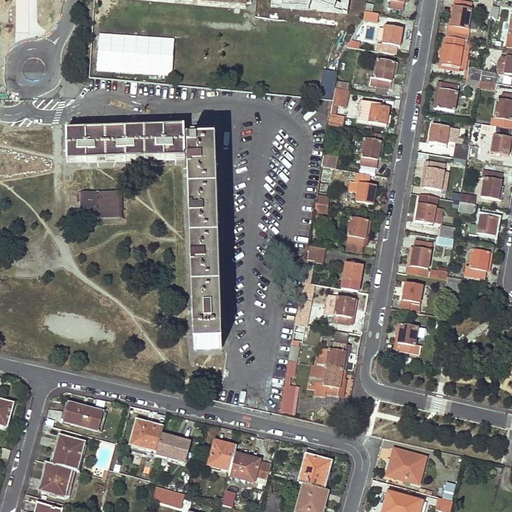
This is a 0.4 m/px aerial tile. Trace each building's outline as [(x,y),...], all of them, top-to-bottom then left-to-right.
[(271,0),(270,7),(348,14),(349,0),(271,0)] [(386,0),(385,8),(386,8),(402,11),(404,0),(386,0)] [(450,16),(447,39),(463,42),(465,42),(472,4),(455,1),(453,17),(450,16)] [(484,16),(491,17),(497,18),(498,9),(492,8),(485,7),(484,16)] [(385,17),(401,19),(402,11),(386,8),(385,17)] [(371,14),(364,13),(363,16),(363,21),(375,23),(377,15),(371,14)] [(491,17),(484,16),(481,30),(488,31),(491,17)] [(384,31),(378,30),(376,41),(382,42),(382,44),(399,47),(402,31),(393,30),(394,28),(385,26),(384,31)] [(173,38),(92,35),(90,75),(171,78),(173,38)] [(443,38),(437,69),(459,73),(459,70),(442,68),(447,39),(443,38)] [(463,42),(447,39),(442,68),(459,70),(464,71),(467,52),(461,51),(463,42)] [(511,49),(509,49),(503,77),(511,78),(511,49)] [(396,64),(377,60),(373,79),(377,80),(376,86),(389,89),(392,73),(394,74),(396,64)] [(467,69),(464,86),(494,92),(498,70),(492,69),(491,74),(467,69)] [(349,82),(336,80),(334,88),(347,91),(349,82)] [(437,83),(432,108),(435,109),(437,100),(439,100),(441,84),(437,83)] [(458,87),(441,84),(439,100),(437,100),(435,109),(453,112),(458,87)] [(389,89),(376,86),(374,95),(387,97),(389,89)] [(347,91),(334,88),(332,101),(328,125),(333,126),(337,105),(344,107),(347,91)] [(501,100),(498,100),(494,118),(511,121),(511,111),(511,110),(511,95),(502,93),(501,100)] [(381,106),(361,102),(358,120),(385,126),(389,109),(381,107),(381,106)] [(215,127),(66,132),(67,164),(188,160),(194,350),(222,350),(215,127)] [(448,129),(433,127),(429,143),(437,144),(437,146),(445,148),(448,129)] [(511,131),(495,128),(490,156),(500,158),(500,155),(507,157),(511,131)] [(383,143),(364,140),(360,165),(376,168),(379,153),(381,153),(383,143)] [(338,148),(325,145),(321,167),(334,169),(338,148)] [(456,145),(453,159),(463,160),(466,161),(468,148),(456,145)] [(479,150),(468,148),(466,161),(476,163),(479,150)] [(445,165),(428,162),(425,178),(422,178),(420,188),(440,192),(445,165)] [(502,175),(486,172),(481,197),(500,201),(502,191),(499,191),(502,175)] [(356,196),(355,202),(373,205),(376,188),(367,186),(369,176),(355,173),(353,186),(349,185),(347,195),(356,196)] [(76,193),(77,220),(97,220),(126,219),(126,192),(76,193)] [(475,205),(474,205),(475,197),(455,193),(453,201),(459,202),(458,210),(474,213),(475,205)] [(437,199),(420,195),(415,220),(424,222),(423,224),(432,226),(433,223),(439,225),(441,212),(435,210),(437,199)] [(327,206),(315,204),(314,212),(319,213),(326,214),(327,206)] [(308,245),(313,246),(319,213),(314,212),(308,245)] [(478,225),(471,224),(469,233),(477,235),(477,233),(493,236),(496,220),(489,218),(489,216),(480,214),(478,225)] [(370,222),(351,219),(348,237),(351,238),(350,244),(363,246),(366,231),(368,231),(370,222)] [(454,230),(440,227),(437,237),(453,239),(454,230)] [(451,246),(453,239),(437,237),(436,244),(451,246)] [(410,257),(407,275),(425,278),(432,244),(415,241),(412,258),(410,257)] [(350,244),(349,252),(362,254),(363,246),(350,244)] [(308,245),(306,254),(322,257),(323,248),(313,246),(308,245)] [(491,254),(472,251),(468,268),(472,270),(471,277),(483,279),(487,263),(489,263),(491,254)] [(322,257),(306,254),(305,261),(321,264),(322,257)] [(345,261),(340,289),(358,292),(362,266),(355,265),(355,263),(345,261)] [(311,272),(303,271),(301,282),(309,284),(311,272)] [(429,271),(428,278),(437,279),(438,273),(429,271)] [(438,273),(437,279),(445,281),(446,279),(447,274),(438,273)] [(463,281),(446,279),(445,281),(443,296),(450,297),(452,288),(461,290),(463,281)] [(405,283),(400,311),(418,314),(423,287),(405,283)] [(308,299),(299,297),(296,317),(304,318),(308,299)] [(357,301),(337,297),(332,323),(349,326),(353,311),(355,311),(357,301)] [(417,328),(398,324),(396,335),(399,335),(397,349),(398,350),(419,354),(420,347),(414,345),(417,328)] [(332,331),(329,344),(347,347),(349,335),(332,331)] [(316,358),(314,367),(346,373),(348,361),(344,361),(347,347),(329,344),(326,360),(316,358)] [(299,347),(291,345),(288,362),(296,363),(299,347)] [(293,416),(298,389),(291,388),(296,363),(288,362),(279,413),(293,416)] [(314,367),(312,366),(310,377),(323,380),(321,388),(315,387),(313,396),(322,398),(323,393),(337,396),(340,381),(344,382),(346,373),(314,367)] [(0,426),(5,428),(11,405),(0,401),(0,426)] [(65,424),(99,433),(104,414),(70,405),(65,424)] [(135,421),(128,445),(154,452),(159,434),(161,428),(135,421)] [(181,462),(187,442),(159,434),(154,452),(153,455),(181,462)] [(82,444),(59,438),(51,465),(69,470),(74,471),(82,444)] [(232,453),(234,448),(213,442),(206,466),(227,471),(232,453)] [(385,475),(417,484),(424,458),(392,449),(385,475)] [(269,463),(232,453),(227,471),(226,476),(250,482),(252,474),(265,477),(269,463)] [(327,462),(303,455),(295,483),(301,484),(320,489),(327,462)] [(38,490),(62,497),(69,470),(51,465),(46,463),(38,490)] [(320,489),(301,484),(293,511),(319,511),(325,491),(320,489)] [(379,511),(417,511),(421,500),(386,491),(379,511)] [(173,497),(159,493),(156,502),(171,506),(173,497)] [(449,510),(451,501),(438,498),(436,506),(449,510)] [(59,511),(60,509),(37,503),(34,511),(59,511)]
